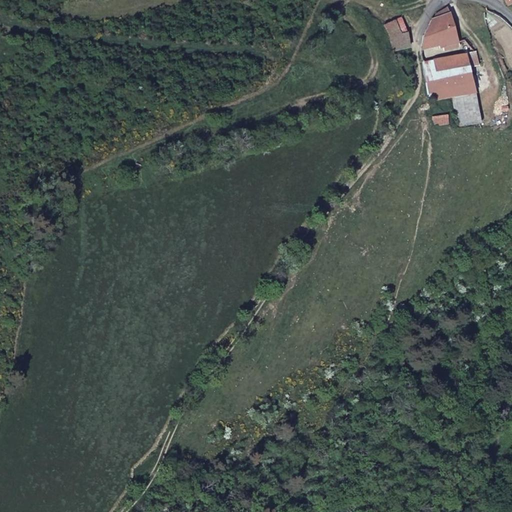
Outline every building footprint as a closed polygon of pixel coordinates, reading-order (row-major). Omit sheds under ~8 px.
[(450,16),(448,10),(434,15),(431,21),(450,16)] [(450,16),(431,21),(438,47),(457,44),(450,16)] [(438,47),(431,21),(425,33),(421,50),(438,47)] [(411,50),(409,35),(400,35),(395,22),(383,27),(396,52),(411,50)] [(425,74),(468,66),(466,56),(423,64),(425,74)] [(474,94),(472,83),(468,66),(425,74),(428,91),(430,102),(433,102),(474,94)]
